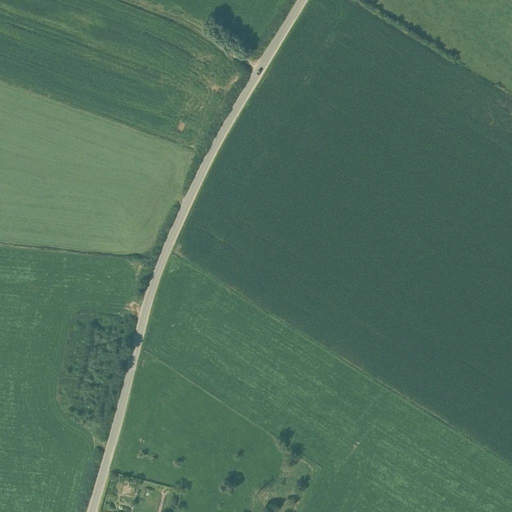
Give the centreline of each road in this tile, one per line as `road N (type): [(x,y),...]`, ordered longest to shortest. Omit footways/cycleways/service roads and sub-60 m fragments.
road 1 (unclassified): [(91,511),(144,293),(205,159),(300,0)]
road 2 (track): [(258,68),(197,22),(133,0)]
